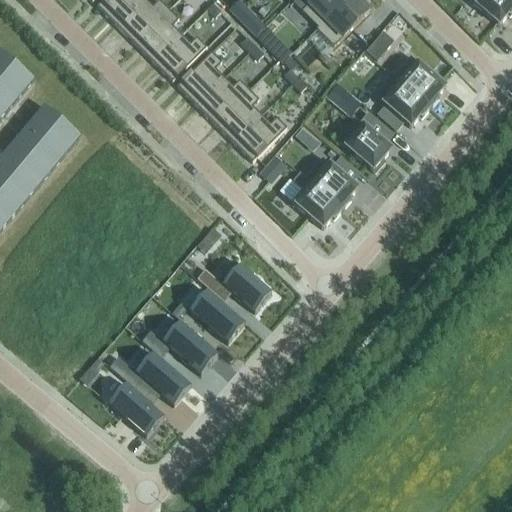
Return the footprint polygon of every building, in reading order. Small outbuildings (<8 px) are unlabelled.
[(105,0),(96,9),(115,29),(144,0),(143,0),(105,0)] [(144,0),(115,29),(134,47),(169,13),(159,3),(152,9),(144,0)] [(298,0),(293,5),(318,30),(318,31),(349,0),(298,0)] [(318,30),(316,32),(317,33),(334,50),(369,14),(355,0),(349,0),(318,31),(318,30)] [(465,0),(499,29),(508,18),(510,20),(511,17),(511,4),(506,0),(465,0)] [(212,7),(206,13),(215,21),(221,16),(212,7)] [(169,13),(134,47),(153,66),(181,38),(172,29),(179,23),(169,13)] [(255,22),(247,31),(255,39),(264,30),(255,22)] [(382,37),(367,55),(377,63),(392,45),(382,37)] [(181,38),(153,66),(172,86),(207,51),(196,41),(190,47),(181,38)] [(276,40),(266,50),(274,57),(282,49),(284,47),(276,40)] [(246,41),(241,47),(249,56),(255,50),(246,41)] [(290,57),(282,49),(274,57),(282,65),(290,57)] [(255,50),(249,56),(258,64),(264,58),(255,50)] [(0,234),(80,141),(43,110),(6,155),(0,150),(0,122),(34,83),(0,55),(0,234)] [(211,55),(176,90),(195,109),(224,81),(215,72),(221,66),(211,55)] [(288,60),(282,66),(291,74),(297,68),(288,60)] [(410,60),(392,80),(430,113),(439,103),(436,101),(445,90),(410,60)] [(289,73),(284,79),(292,87),(298,82),(289,73)] [(392,80),(375,100),(385,109),(377,119),(396,134),(403,125),(410,131),(419,121),(421,123),(430,113),(392,80)] [(224,81),(195,109),(214,128),(249,93),(239,83),(233,90),(224,81)] [(298,82),(292,87),(301,96),(307,90),(298,82)] [(249,93),(214,128),(233,147),(261,118),(252,110),(259,103),(249,93)] [(359,125),(341,147),(375,176),(384,166),(382,164),(391,153),(385,147),(392,138),(368,117),(360,126),(359,125)] [(261,118),(233,147),(252,166),(287,132),(276,121),(270,127),(261,118)] [(304,133),(296,142),(305,150),(313,141),(304,133)] [(276,157),(260,175),(269,183),(285,165),(276,157)] [(305,181),(304,181),(342,214),(351,204),(349,202),(358,192),(351,186),(359,177),(341,161),(333,170),(322,161),(305,181)] [(301,192),(291,205),(323,232),(331,222),(334,224),(342,214),(304,181),(305,181),(300,176),(292,184),(301,192)] [(221,238),(213,230),(208,236),(216,244),(221,238)] [(234,264),(216,284),(254,316),(271,297),(234,264)] [(205,273),(196,283),(205,291),(214,281),(205,273)] [(206,295),(189,315),(227,348),(244,328),(206,295)] [(179,308),(171,317),(177,322),(185,313),(179,308)] [(150,335),(141,345),(160,361),(169,352),(200,379),(217,359),(179,326),(162,346),(150,335)] [(117,361),(109,371),(134,392),(142,383),(173,410),(190,390),(152,358),(136,377),(117,361)] [(97,362),(90,371),(96,376),(104,367),(97,362)] [(125,388),(108,408),(146,441),(163,421),(125,388)]
